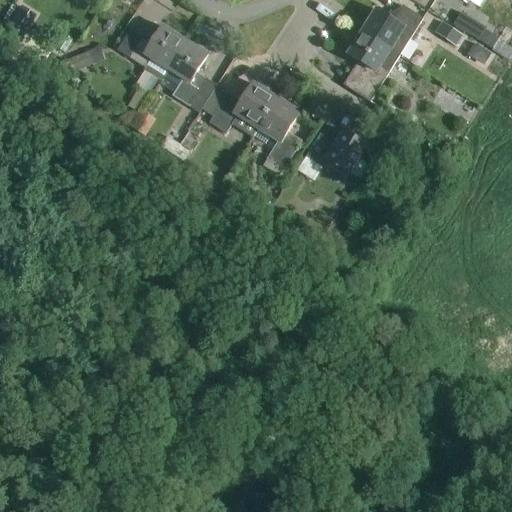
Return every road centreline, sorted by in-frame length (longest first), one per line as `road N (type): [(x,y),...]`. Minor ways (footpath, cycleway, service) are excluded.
road 1 (track): [(0,480),(376,474),(429,486),(471,511)]
road 2 (residential): [(372,124),(287,62),(307,25),(297,0)]
